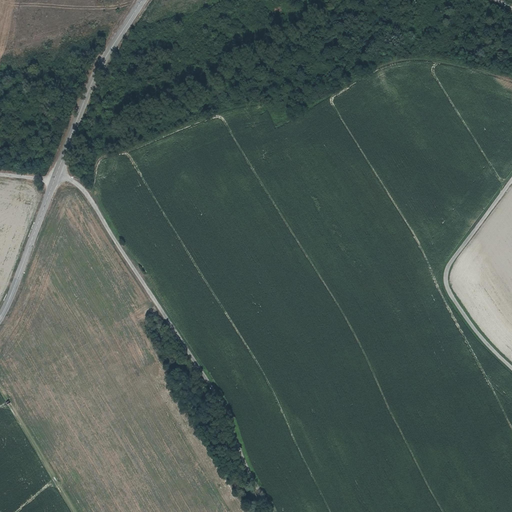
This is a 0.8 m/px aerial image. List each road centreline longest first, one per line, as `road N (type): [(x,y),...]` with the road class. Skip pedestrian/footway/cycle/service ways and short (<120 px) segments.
road 1 (unclassified): [(50,179),(67,178),(85,193),(223,408),(271,511)]
road 2 (unclassified): [(511,177),(449,262),(447,278),(485,342),(511,369)]
road 3 (unclassified): [(50,179),(106,55),(144,0)]
road 4 (unclassified): [(0,314),(50,179)]
